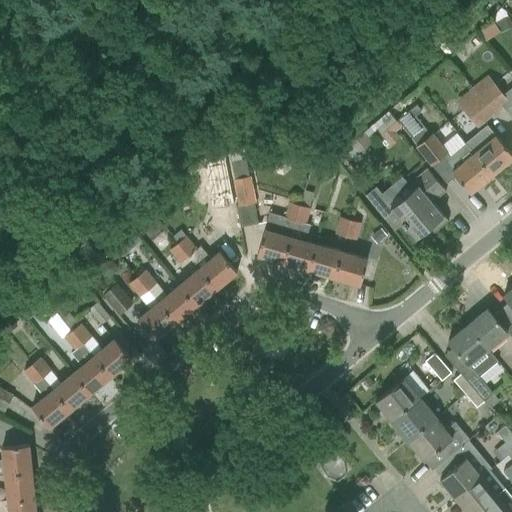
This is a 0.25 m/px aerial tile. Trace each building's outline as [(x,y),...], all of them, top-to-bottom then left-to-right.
[(500,32),(500,33),(511,26),(511,24),(508,16),(495,23),(498,28),(500,32)] [(494,113),(508,101),(490,80),(488,82),(484,77),(473,86),(472,87),(494,113)] [(478,127),(494,113),(472,87),(465,94),(456,101),(478,127)] [(417,105),(398,120),(418,145),(417,146),(432,165),(441,158),(456,176),(471,193),(493,175),(467,143),(465,144),(450,157),(441,146),(443,145),(433,132),(430,134),(415,116),(421,111),(417,105)] [(372,125),(390,146),(400,138),(396,132),(402,127),(388,111),(372,125)] [(481,131),(467,143),(493,175),(511,158),(511,154),(488,125),(481,131)] [(314,155),(306,151),(302,158),(311,162),(314,155)] [(245,159),(231,162),(231,163),(235,178),(233,179),(239,206),(254,203),(256,202),(250,176),(249,176),(246,159),(245,159)] [(376,187),(366,195),(384,217),(393,211),(404,224),(405,226),(408,224),(419,236),(430,227),(435,232),(449,221),(433,201),(446,191),(427,167),(407,184),(402,177),(382,194),(376,187)] [(259,255),(283,262),(300,205),(289,202),(285,217),(270,212),(257,255),(259,255)] [(308,269),(316,243),(306,241),(310,224),(307,223),(311,208),(300,205),(283,262),(308,269)] [(346,236),(350,219),(340,216),(335,233),(346,236)] [(361,222),(350,219),(346,236),(356,239),(361,222)] [(374,234),(380,241),(387,235),(381,228),(374,234)] [(189,256),(199,268),(198,269),(215,290),(234,274),(237,272),(220,250),(210,259),(200,245),(197,248),(187,235),(178,243),(189,256)] [(112,244),(123,257),(132,249),(122,236),(112,244)] [(189,256),(178,243),(170,249),(180,263),(189,256)] [(308,269),(333,277),(340,251),(316,243),(308,269)] [(360,285),(368,259),(340,251),(333,277),(357,284),(360,285)] [(130,268),(137,276),(148,289),(157,283),(146,269),(145,270),(138,261),(130,268)] [(215,290),(198,269),(178,285),(196,306),(215,290)] [(129,283),(139,296),(148,289),(137,276),(129,283)] [(104,293),(120,313),(132,303),(116,283),(104,293)] [(159,301),(176,322),(196,306),(178,285),(159,301)] [(511,287),(503,295),(511,305),(511,287)] [(176,322),(159,301),(150,309),(137,319),(155,340),(156,339),(176,322)] [(89,309),(102,324),(110,317),(98,302),(89,309)] [(487,308),(468,325),(487,348),(508,331),(511,335),(511,321),(501,308),(493,315),(487,308)] [(114,339),(102,349),(82,322),(79,324),(74,318),(66,323),(72,330),(70,331),(109,378),(130,360),(131,360),(132,359),(114,339)] [(18,326),(12,319),(3,326),(9,333),(18,326)] [(493,393),(479,376),(497,361),(487,348),(468,325),(448,341),(466,362),(458,370),(461,374),(473,387),(484,400),(485,400),(493,393)] [(109,378),(70,331),(64,337),(75,349),(71,352),(82,365),(72,374),(89,394),(109,378)] [(425,361),(441,380),(451,371),(434,352),(425,361)] [(41,356),(32,363),(43,376),(51,369),(41,356)] [(43,376),(32,363),(23,371),(38,389),(26,399),(32,407),(49,427),(69,411),(52,390),(53,389),(43,376)] [(89,394),(72,374),(53,389),(52,390),(69,411),(89,394)] [(466,393),(473,387),(461,374),(454,380),(466,393)] [(369,376),(360,383),(365,390),(374,383),(369,376)] [(392,421),(419,398),(403,378),(376,401),(392,421)] [(0,411),(4,413),(14,394),(0,386),(0,411)] [(477,406),(484,400),(473,387),(466,393),(477,406)] [(493,393),(485,400),(491,407),(499,401),(493,393)] [(392,421),(408,440),(436,418),(419,398),(392,421)] [(445,430),(436,418),(408,440),(425,460),(442,445),(451,454),(469,439),(455,422),(445,430)] [(511,432),(505,425),(497,431),(505,442),(498,448),(506,457),(509,455),(511,452),(511,432)] [(0,473),(5,473),(5,475),(32,472),(29,446),(29,444),(2,447),(3,459),(0,459),(0,473)] [(440,479),(455,498),(490,470),(474,450),(465,457),(440,479)] [(455,498),(467,511),(476,511),(505,488),(490,470),(455,498)] [(34,498),(32,472),(5,475),(8,500),(34,498)] [(511,511),(511,496),(505,488),(476,511),(511,511)] [(8,511),(35,511),(34,498),(8,500),(8,511)]
